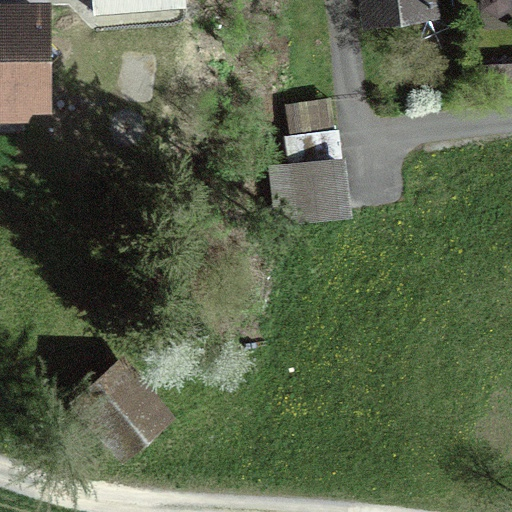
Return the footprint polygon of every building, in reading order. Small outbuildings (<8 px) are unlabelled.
[(183,0),(93,0),(95,13),(184,6),(183,0)] [(442,0),(360,0),(367,42),(448,29),(442,0)] [(43,12),(0,12),(0,96),(43,97),(43,12)] [(336,158),(278,166),(285,213),(342,206),(336,158)] [(166,430),(119,370),(66,411),(113,471),(166,430)]
